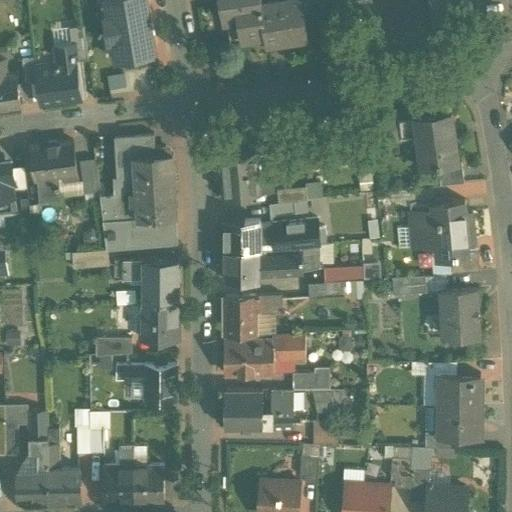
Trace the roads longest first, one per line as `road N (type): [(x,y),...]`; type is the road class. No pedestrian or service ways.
road 1 (residential): [(192,102),(207,235),(202,511)]
road 2 (residential): [(192,102),(493,66)]
road 3 (residential): [(493,66),(511,259)]
road 4 (residential): [(0,127),(192,102)]
